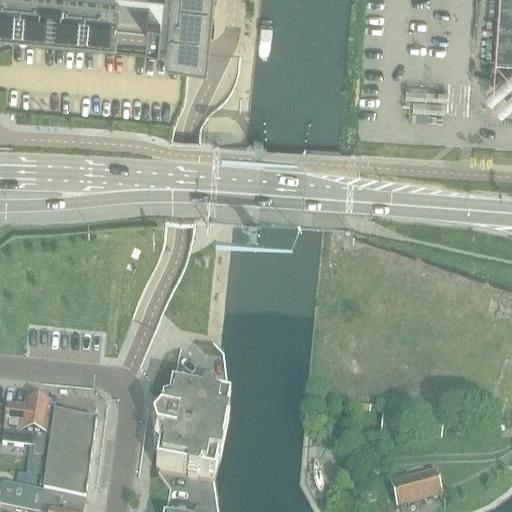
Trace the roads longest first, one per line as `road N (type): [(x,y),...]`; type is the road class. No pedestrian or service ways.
road 1 (secondary): [(511,213),(177,190)]
road 2 (residential): [(117,511),(128,385),(0,366)]
road 3 (secondary): [(0,208),(177,190)]
road 4 (secondary): [(177,190),(0,173)]
